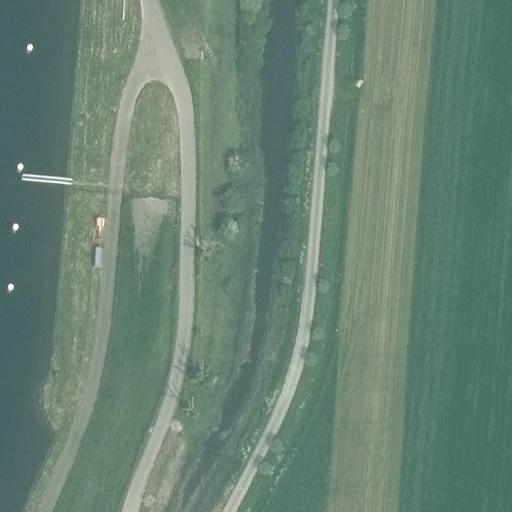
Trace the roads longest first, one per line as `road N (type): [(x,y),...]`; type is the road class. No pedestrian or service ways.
road 1 (unclassified): [(229,511),(293,392),(305,348),(333,0)]
road 2 (unclassified): [(165,511),(147,476),(175,380),(188,159),(179,87),(148,0)]
